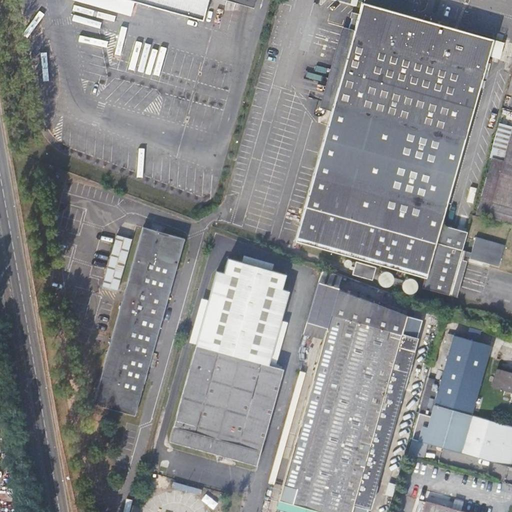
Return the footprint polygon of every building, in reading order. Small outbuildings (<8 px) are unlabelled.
[(126,0),(203,21),(209,0),(222,0),(254,9),(256,0),(126,0)] [(357,32),(337,106),(300,243),(424,278),(421,288),(449,296),(462,249),(467,233),(441,226),(492,40),(365,4),(357,32)] [(332,105),(337,106),(357,32),(353,31),(332,105)] [(476,214),(511,224),(511,131),(504,161),(492,158),(476,214)] [(135,417),(184,241),(143,229),(95,405),(135,417)] [(119,289),(132,238),(117,233),(103,285),(119,289)] [(476,236),(470,257),(500,264),(506,244),(476,236)] [(462,249),(449,296),(457,298),(467,261),(463,260),(466,250),(462,249)] [(170,444),(217,457),(224,459),(256,467),(282,370),(268,366),(288,293),(280,291),(284,277),(227,261),(223,275),(217,274),(170,444)] [(373,278),(377,267),(359,261),(356,273),(373,278)] [(324,287),(314,324),(326,328),(336,290),(324,287)] [(342,288),(341,291),(366,299),(367,295),(342,288)] [(341,291),(336,290),(326,328),(279,501),(317,511),(352,511),(354,507),(369,511),(416,339),(402,335),(408,310),(401,308),(401,306),(388,302),(387,305),(366,299),(341,291)] [(402,335),(416,339),(421,321),(408,310),(402,335)] [(308,321),(305,332),(311,334),(313,322),(308,321)] [(471,418),(472,417),(490,347),(454,337),(453,343),(451,348),(448,359),(443,357),(439,371),(444,373),(441,383),(428,379),(423,397),(437,401),(435,407),(471,418)] [(511,374),(498,371),(493,390),(511,396),(510,403),(511,403),(511,374)] [(511,470),(511,468),(511,428),(472,417),(471,418),(435,407),(424,445),(448,452),(511,470)] [(410,457),(443,467),(448,452),(424,445),(414,442),(410,457)] [(434,511),(436,505),(426,502),(423,511),(434,511)]
